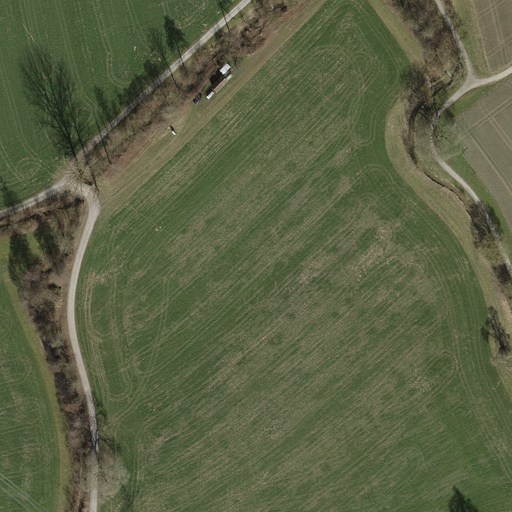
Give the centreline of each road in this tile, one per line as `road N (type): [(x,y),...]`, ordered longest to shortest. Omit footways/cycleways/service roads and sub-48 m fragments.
road 1 (track): [(95,511),(99,457),(71,292),(95,208),(91,194),(66,180)]
road 2 (track): [(0,213),(66,180),(81,156),(248,0)]
road 3 (track): [(511,266),(498,232),(431,136),(435,115),(470,84)]
